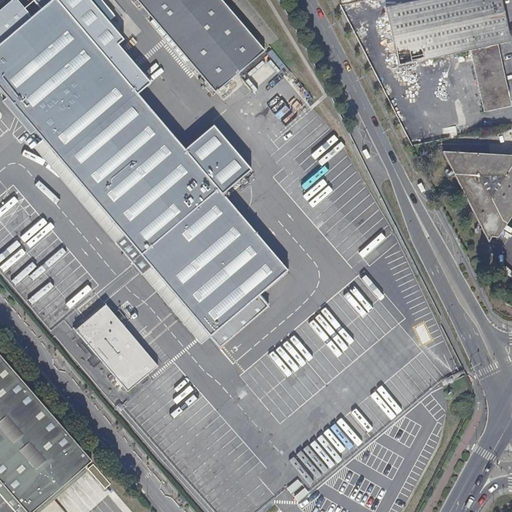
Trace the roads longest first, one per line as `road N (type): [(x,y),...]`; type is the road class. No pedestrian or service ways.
road 1 (unclassified): [(0,302),(177,511)]
road 2 (tertiary): [(402,184),(422,245),(501,408)]
road 3 (tertiary): [(307,0),(402,184)]
road 4 (tertiary): [(488,333),(402,184)]
